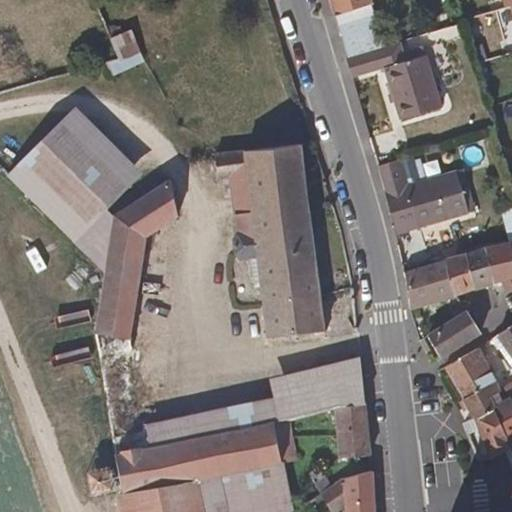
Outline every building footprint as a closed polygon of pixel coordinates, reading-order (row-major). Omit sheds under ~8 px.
[(367,0),(330,0),(349,66),(375,58),(368,35),(377,31),(367,0)] [(124,67),(143,57),(135,40),(116,51),(124,67)] [(399,50),(375,58),(349,66),(354,86),(388,75),(405,124),(444,111),(427,62),(410,68),(403,49),(399,50)] [(114,88),(150,71),(143,57),(124,67),(121,68),(107,72),(114,88)] [(146,184),(80,118),(12,186),(79,252),(146,184)] [(326,333),(303,156),(218,167),(220,186),(225,186),(227,201),(234,200),(252,198),(254,216),(237,218),(239,237),(235,242),(236,256),(243,260),(259,258),(270,341),(326,333)] [(405,191),(397,164),(378,170),(397,239),(466,219),(453,177),(405,191)] [(118,463),(166,452),(163,433),(147,437),(146,430),(131,342),(149,248),(183,225),(180,192),(120,232),(109,282),(97,339),(118,463)] [(254,216),(252,198),(234,200),(237,218),(254,216)] [(511,245),(496,250),(505,288),(511,286),(511,245)] [(496,250),(473,256),(482,293),(505,288),(496,250)] [(482,293),(473,256),(452,262),(460,299),(482,293)] [(420,308),(460,299),(452,262),(407,274),(406,275),(413,310),(420,308)] [(444,360),(476,342),(464,320),(431,338),(444,360)] [(511,333),(502,339),(511,352),(511,333)] [(483,363),(488,360),(504,351),(497,342),(477,353),(483,363)] [(477,420),(500,411),(511,406),(511,399),(499,378),(492,382),(488,374),(483,363),(477,353),(449,369),(471,406),(477,420)] [(361,359),(268,381),(272,400),(278,426),(293,423),(334,413),(366,406),(361,359)] [(488,374),(494,371),(488,360),(483,363),(488,374)] [(166,452),(269,429),(278,426),(272,400),(146,430),(147,437),(163,433),(166,452)] [(370,441),(366,406),(334,413),(339,459),(371,458),(370,441)] [(511,406),(500,411),(511,442),(511,406)] [(511,450),(511,442),(500,411),(477,420),(493,462),(507,456),(511,454),(511,451),(511,450)] [(269,429),(278,467),(278,469),(301,463),(293,423),(278,426),(269,429)] [(278,467),(269,429),(166,452),(118,463),(124,502),(220,480),(278,467)] [(319,493),(332,485),(318,466),(306,474),(319,493)] [(284,511),(288,510),(278,469),(278,467),(220,480),(225,511),(284,511)] [(284,511),(374,511),(372,476),(346,477),(332,485),(319,493),(288,510),(284,511)] [(225,511),(220,480),(124,502),(122,503),(123,511),(225,511)]
